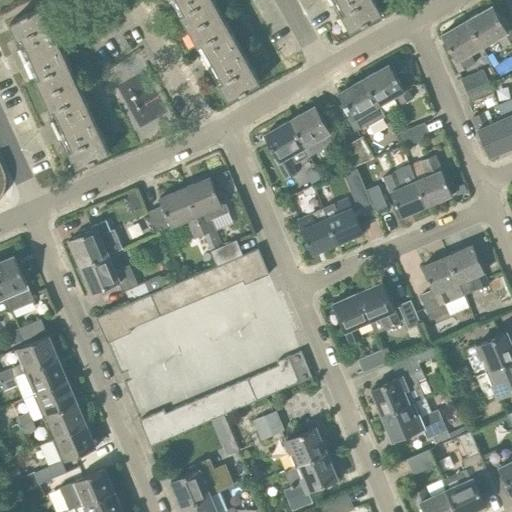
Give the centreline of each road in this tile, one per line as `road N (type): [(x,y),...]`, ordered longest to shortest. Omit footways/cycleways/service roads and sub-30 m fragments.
road 1 (residential): [(158,511),(34,210)]
road 2 (unclassified): [(390,511),(296,291)]
road 3 (unclassified): [(296,291),(492,206)]
road 4 (unclassified): [(34,210),(208,134)]
road 5 (unclassified): [(296,291),(226,125)]
road 6 (unclassified): [(483,185),(415,21)]
road 7 (unclassified): [(208,134),(131,0)]
